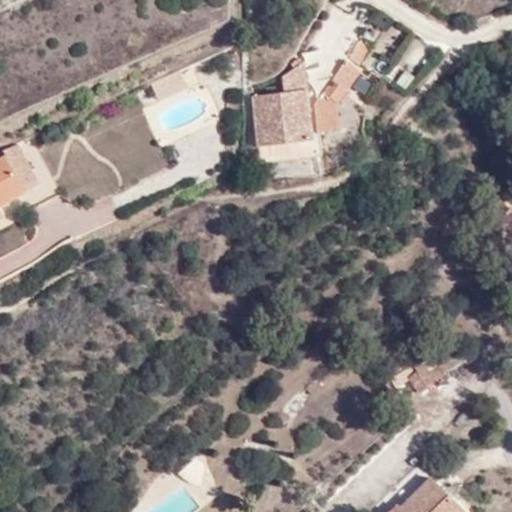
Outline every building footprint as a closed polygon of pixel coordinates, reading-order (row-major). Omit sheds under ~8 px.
[(375,41),(362,32),(350,52),(363,61),(375,41)] [(319,133),(338,131),(336,105),(360,71),(345,60),(314,104),(316,134),(319,133)] [(309,82),(331,78),(329,65),(307,69),(309,82)] [(286,73),(280,77),(281,93),(307,90),(308,87),(308,72),(286,73)] [(292,120),(294,142),(311,140),(307,90),(281,93),(253,96),(254,111),(282,108),(283,120),(292,120)] [(258,146),(294,142),(292,120),(283,120),(282,108),(254,111),(258,146)] [(4,155),(24,192),(36,185),(16,149),(4,155)] [(0,204),(24,192),(4,155),(0,157),(0,204)] [(36,185),(24,192),(39,219),(59,209),(44,181),(36,185)] [(417,371),(409,377),(418,392),(427,387),(425,384),(440,376),(433,364),(428,367),(424,359),(414,366),(417,371)] [(404,369),(409,377),(417,371),(414,366),(413,364),(404,369)] [(313,395),(321,386),(315,379),(306,387),(313,395)] [(284,421),(292,414),(283,403),(275,410),(284,421)] [(464,511),(431,477),(400,507),(398,505),(390,511),(464,511)]
